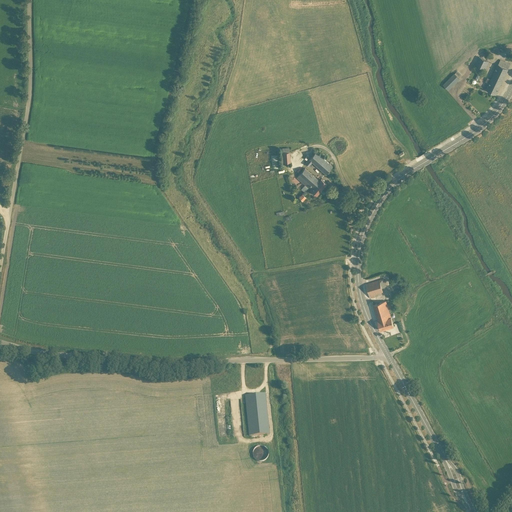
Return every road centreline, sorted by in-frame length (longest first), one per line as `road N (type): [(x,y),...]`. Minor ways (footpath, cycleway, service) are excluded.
road 1 (tertiary): [(386,353),(167,365),(0,342)]
road 2 (secondary): [(386,353),(361,296),(365,230),(388,191),(480,127),(510,91)]
road 3 (unclassified): [(0,265),(29,90),(28,0)]
road 4 (secondary): [(444,460),(386,353)]
